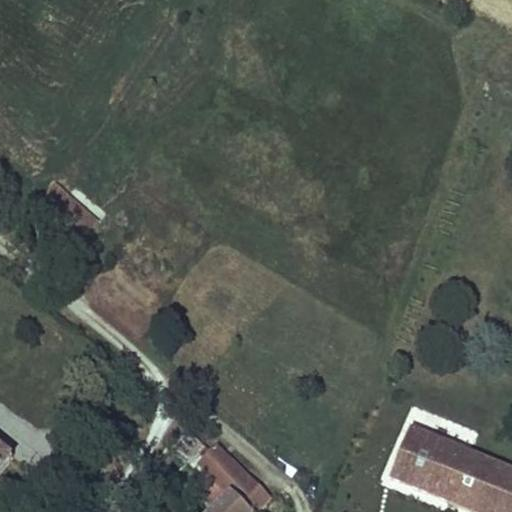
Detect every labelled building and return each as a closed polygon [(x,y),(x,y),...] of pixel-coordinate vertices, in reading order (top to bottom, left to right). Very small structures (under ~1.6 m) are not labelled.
[(471,459),(411,434),(392,480),(452,504),(471,459)] [(189,435),(175,449),(190,464),(203,449),(189,435)] [(0,475),(14,458),(0,447),(0,475)] [(215,511),(248,511),(264,496),(217,449),(200,467),(211,478),(207,482),(204,479),(195,488),(217,510),(215,511)] [(511,511),(511,475),(471,459),(452,504),(470,511),(511,511)] [(260,511),(270,502),(264,496),(248,511),(260,511)]
